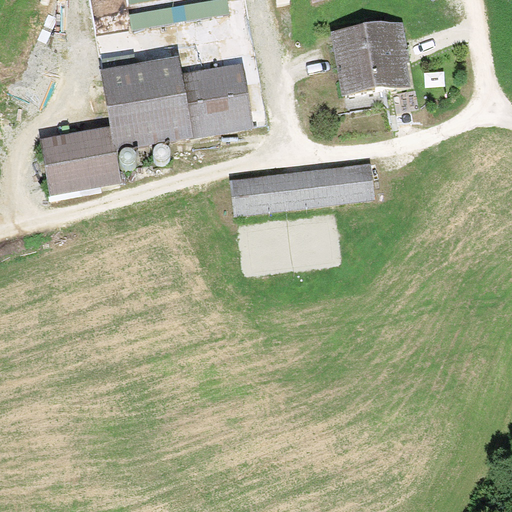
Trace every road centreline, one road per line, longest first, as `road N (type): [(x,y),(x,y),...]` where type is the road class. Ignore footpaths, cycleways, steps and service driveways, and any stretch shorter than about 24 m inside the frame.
road 1 (track): [(484,115),(382,149),(287,150),(0,233)]
road 2 (track): [(29,224),(16,156),(26,136),(71,103),(100,16)]
road 3 (track): [(287,150),(278,74),(257,0)]
road 4 (track): [(511,125),(484,115),(467,0)]
